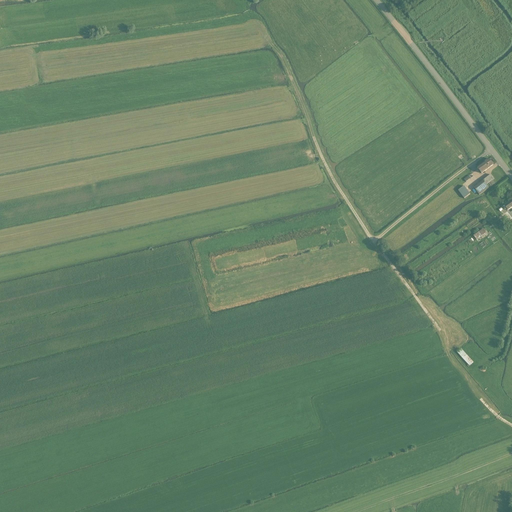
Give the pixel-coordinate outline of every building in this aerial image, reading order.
[(482,174),(493,165),(489,159),(477,168),(482,174)] [(485,179),(474,188),(479,195),(489,187),(486,184),(494,179),(490,175),(485,179)] [(464,199),(470,194),(464,186),(458,191),(464,199)] [(508,210),(511,206),(511,199),(510,201),(510,202),(505,206),(503,207),(504,208),(505,207),(508,210)] [(483,229),(473,236),(476,240),(486,233),(483,229)] [(462,349),(457,353),(470,366),(474,362),(462,349)]
